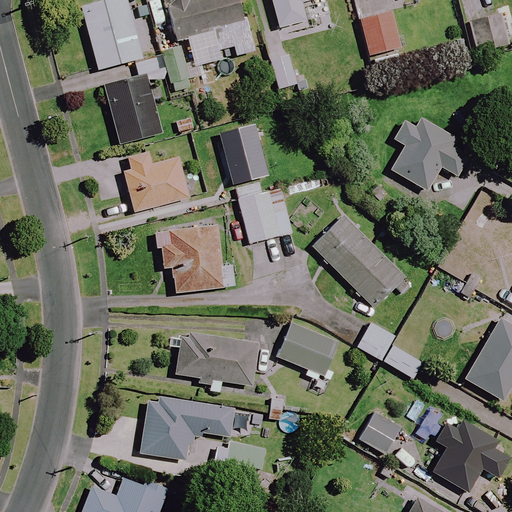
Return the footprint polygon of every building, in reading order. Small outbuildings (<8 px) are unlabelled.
[(141,62),(125,0),(112,0),(80,8),(96,73),(141,62)] [(254,52),(237,0),(160,0),(175,44),(210,33),(216,53),(231,48),(234,59),(254,52)] [(269,0),(277,30),(305,23),(300,5),(318,0),(269,0)] [(400,50),(391,13),(358,21),(367,58),(400,50)] [(504,16),(466,25),(474,57),(511,47),(504,16)] [(180,48),(160,52),(167,86),(200,78),(197,64),(184,67),(180,48)] [(423,51),(407,56),(411,72),(428,68),(423,51)] [(287,58),(268,65),(278,93),(297,86),(287,58)] [(132,68),(135,81),(102,90),(116,147),(159,136),(147,87),(165,83),(162,71),(156,73),(154,63),(132,68)] [(392,142),(403,148),(389,171),(425,193),(440,168),(453,176),(463,159),(451,151),(457,140),(421,119),(414,132),(403,125),(392,142)] [(146,154),(126,160),(129,171),(120,174),(131,215),(188,201),(178,160),(150,167),(146,154)] [(247,246),(291,235),(283,202),(269,205),(266,194),(237,201),(247,246)] [(404,277),(343,218),(311,251),(372,310),(404,277)] [(221,271),(214,225),(154,233),(159,270),(168,268),(173,296),(234,288),(231,270),(221,271)] [(511,328),(498,320),(464,378),(504,401),(511,386),(511,328)] [(274,358),(303,371),(301,377),(313,382),(309,391),(323,398),(334,374),(326,370),(338,344),(291,322),(274,358)] [(389,346),(394,338),(368,325),(355,350),(380,363),(389,346)] [(172,377),(209,381),(207,394),(220,395),(221,383),(249,386),(254,344),(166,334),(164,349),(175,350),(172,377)] [(389,346),(380,363),(411,380),(420,362),(389,346)] [(284,399),(269,398),(266,422),(280,424),(284,399)] [(227,440),(232,411),(158,399),(157,405),(147,403),(138,456),(185,464),(190,434),(227,440)] [(397,435),(373,420),(359,442),(383,457),(397,435)] [(464,422),(458,432),(444,424),(433,444),(443,450),(428,475),(467,497),(481,474),(497,483),(510,461),(495,452),(500,443),(464,422)] [(158,511),(166,491),(144,482),(142,488),(122,480),(115,498),(94,490),(85,511),(158,511)] [(431,511),(414,502),(409,511),(431,511)]
